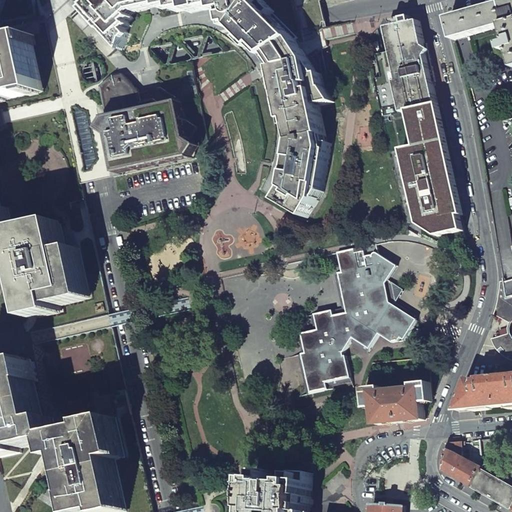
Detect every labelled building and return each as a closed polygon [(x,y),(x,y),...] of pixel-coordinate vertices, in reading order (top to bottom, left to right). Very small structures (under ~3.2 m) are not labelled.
[(164,10),(178,7),(178,10),(182,9),(185,8),(185,7),(208,2),(215,0),(218,0),(221,12),(228,10),(234,8),(235,12),(236,15),(229,17),(231,27),(240,25),(240,26),(258,0),(96,0),(89,7),(98,17),(94,21),(104,31),(105,31),(124,51),(129,34),(127,31),(132,26),(129,24),(134,19),(132,16),(137,12),(150,9),(149,4),(157,2),(157,4),(160,4),(162,3),(164,10)] [(295,40),(297,39),(294,36),(296,36),(274,14),(275,12),(263,0),(258,0),(240,26),(248,34),(259,45),(269,57),(295,40)] [(511,1),(450,19),(456,41),(507,27),(511,25),(511,1)] [(436,83),(427,44),(425,45),(420,22),(412,23),(411,17),(403,19),(403,20),(399,21),(399,20),(397,19),(395,19),(394,20),(393,23),(395,25),(397,25),(397,26),(388,29),(393,51),(398,74),(394,75),(396,83),(397,83),(404,113),(412,112),(438,106),(433,83),(436,83)] [(0,44),(0,101),(44,92),(32,37),(0,44)] [(287,119),(291,118),(296,142),(322,137),(326,136),(319,106),(328,104),(322,75),(319,75),(302,50),(295,40),(269,57),(276,64),(280,68),(286,98),(282,98),(287,119)] [(379,95),(378,99),(380,102),(384,118),(404,113),(397,83),(396,83),(394,75),(398,74),(393,51),(383,54),(377,55),(378,59),(377,57),(376,56),(372,56),(371,57),(371,60),(372,61),(373,62),(379,61),(382,78),(376,79),(379,95)] [(113,159),(117,158),(113,139),(114,139),(122,173),(122,175),(196,159),(196,156),(184,103),(180,104),(179,100),(161,88),(141,93),(125,75),(113,77),(102,87),(112,129),(108,135),(113,159)] [(465,216),(441,106),(438,106),(412,112),(420,148),(420,151),(409,154),(424,224),(443,236),(452,234),(465,231),(462,216),(465,216)] [(384,118),(408,228),(429,239),(443,236),(424,224),(409,154),(420,151),(420,148),(412,112),(404,113),(384,118)] [(296,142),(294,150),(291,150),(288,165),(292,166),(288,189),(280,202),(308,218),(324,192),(332,144),(328,143),(326,136),(322,137),(296,142)] [(0,240),(13,237),(14,236),(8,209),(1,210),(0,205),(0,240)] [(61,226),(14,236),(13,237),(19,264),(26,263),(37,316),(62,311),(60,304),(91,298),(80,250),(67,253),(61,226)] [(452,234),(454,243),(467,240),(465,231),(452,234)] [(335,275),(343,309),(380,335),(394,343),(405,341),(421,323),(418,321),(415,316),(411,313),(409,315),(395,306),(404,290),(389,280),(398,266),(379,254),(376,254),(374,257),(367,259),(366,251),(362,249),(339,253),(344,273),(335,275)] [(511,338),(511,336),(510,334),(501,337),(499,333),(495,334),(497,338),(492,339),(494,344),(496,348),(498,351),(502,355),(507,359),(511,360),(511,296),(508,298),(505,283),(505,281),(502,282),(501,293),(499,303),(496,315),(499,317),(497,320),(501,322),(503,319),(511,323),(511,321),(511,338)] [(380,335),(343,309),(316,315),(320,330),(303,334),(307,354),(300,355),(309,394),(329,390),(328,384),(352,378),(347,356),(345,357),(345,354),(354,339),(371,350),(380,335)] [(7,361),(0,362),(0,458),(17,455),(16,450),(22,449),(21,447),(57,439),(58,439),(57,432),(44,435),(40,422),(44,421),(35,383),(39,382),(34,362),(8,368),(7,361)] [(458,409),(458,412),(472,411),(474,412),(483,411),(493,410),(494,408),(508,407),(509,410),(511,409),(511,376),(474,381),(470,379),(458,409)] [(384,388),(366,389),(368,409),(377,408),(379,426),(427,421),(426,403),(434,403),(433,398),(432,383),(414,385),(415,388),(384,391),(384,388)] [(58,439),(57,439),(59,445),(62,459),(72,456),(80,495),(77,496),(80,511),(97,511),(107,510),(107,511),(126,511),(116,461),(126,458),(117,419),(93,424),(94,431),(58,439)] [(457,443),(449,444),(445,471),(459,479),(473,487),(483,469),(480,468),(481,465),(473,462),(472,464),(463,459),(463,442),(457,443)] [(511,486),(504,481),(505,481),(505,480),(506,478),(506,477),(506,471),(506,470),(505,470),(505,469),(504,468),(502,465),(499,463),(497,462),(495,462),(493,462),(490,463),(486,465),(484,467),(483,469),(473,487),(489,497),(511,509),(511,486)] [(307,511),(308,508),(312,508),(312,498),(303,498),(304,491),(312,492),(313,474),(296,473),(295,486),(287,486),(287,484),(284,482),(283,482),(281,483),(280,484),(280,485),(272,485),(273,472),(256,471),(255,489),(259,489),(259,495),(255,495),(254,505),(257,505),(256,511),(254,511),(249,511),(307,511)] [(387,505),(373,504),(373,511),(405,511),(406,507),(393,506),(394,499),(387,499),(387,505)]
